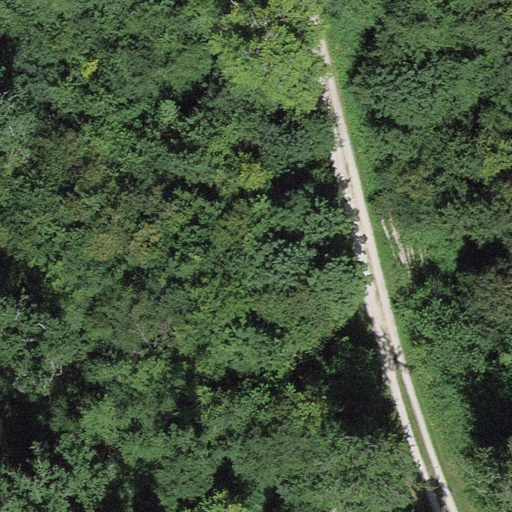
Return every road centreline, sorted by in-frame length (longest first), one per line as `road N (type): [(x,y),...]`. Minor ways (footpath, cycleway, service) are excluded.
road 1 (track): [(390,344),(308,0)]
road 2 (track): [(450,511),(390,344)]
